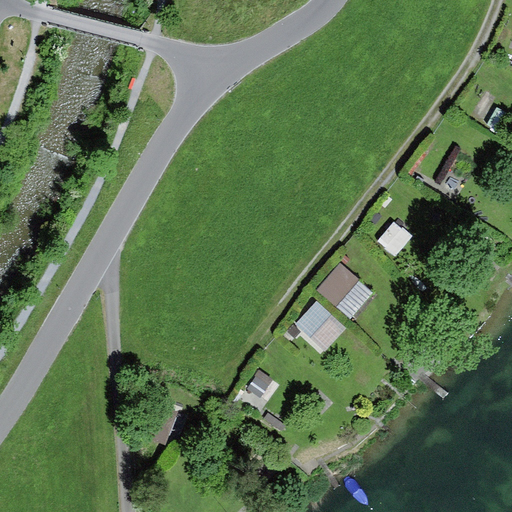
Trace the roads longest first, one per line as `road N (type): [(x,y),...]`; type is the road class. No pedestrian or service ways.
road 1 (residential): [(128,511),(105,249)]
road 2 (unclassified): [(11,0),(154,45),(207,75)]
road 3 (residential): [(105,249),(0,423)]
road 4 (residential): [(207,75),(105,249)]
road 5 (residential): [(332,0),(300,27),(207,75)]
